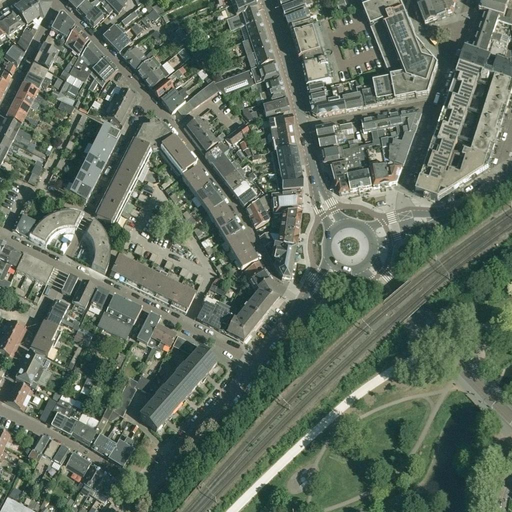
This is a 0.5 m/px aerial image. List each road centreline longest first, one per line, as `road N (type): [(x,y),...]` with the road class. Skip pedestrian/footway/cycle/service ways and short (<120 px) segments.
road 1 (residential): [(149,98),(237,212),(274,282),(302,306)]
road 2 (tertiary): [(511,419),(366,263)]
road 3 (residential): [(63,266),(149,98)]
road 4 (tertiary): [(143,491),(255,364)]
road 5 (residential): [(143,491),(0,407)]
road 6 (residential): [(4,238),(81,112)]
road 7 (residential): [(211,274),(135,240),(158,191)]
road 8 (residential): [(185,327),(63,266)]
road 9 (residential): [(301,128),(435,104)]
road 10 (residential): [(149,98),(57,2)]
road 11 (residential): [(301,128),(266,0)]
road 12 (residential): [(0,112),(57,2)]
